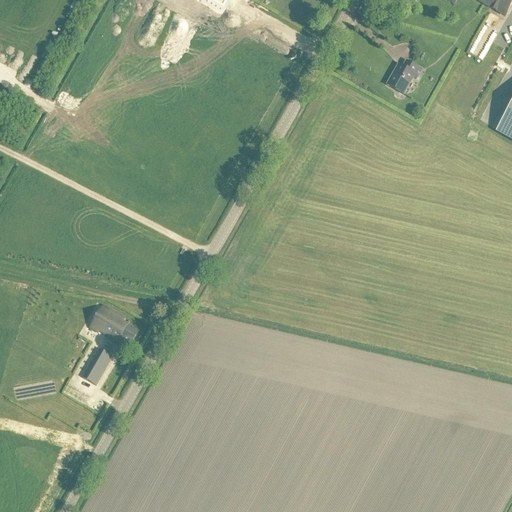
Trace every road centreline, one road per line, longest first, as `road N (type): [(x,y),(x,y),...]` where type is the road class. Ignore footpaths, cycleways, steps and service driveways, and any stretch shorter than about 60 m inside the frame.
road 1 (tertiary): [(65,511),(355,0)]
road 2 (track): [(0,148),(210,256)]
road 3 (track): [(0,270),(180,310)]
